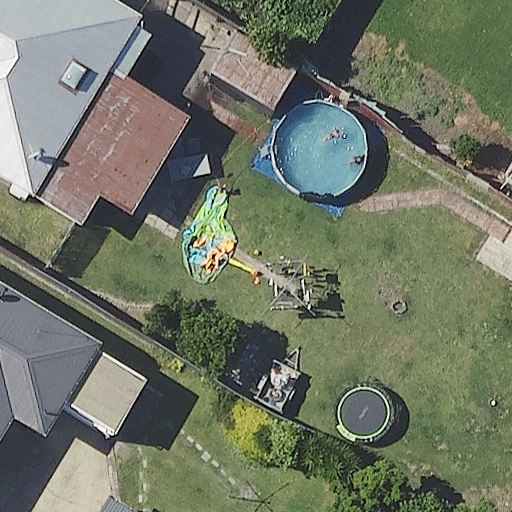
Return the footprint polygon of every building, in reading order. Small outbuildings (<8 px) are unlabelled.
[(150,53),(65,0),(64,0),(0,0),(0,192),(82,244),(103,211),(132,229),(183,146),(118,106),(150,53)] [(511,230),(503,225),(482,260),(511,277),(511,230)] [(112,371),(0,297),(0,480),(39,421),(67,440),(112,371)] [(511,511),(511,490),(497,511),(511,511)] [(107,511),(84,497),(74,511),(107,511)]
